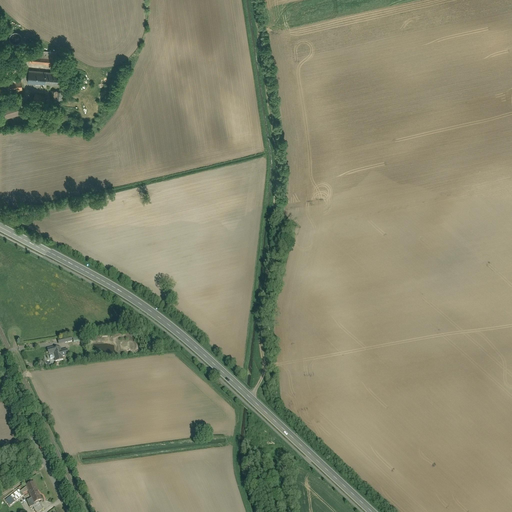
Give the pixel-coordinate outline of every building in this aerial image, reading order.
[(31,50),(30,62),(55,65),(56,52),(31,50)] [(29,70),(28,82),(58,85),(59,73),(29,70)] [(0,92),(22,91),(22,82),(0,83),(0,92)] [(63,92),(52,91),(51,99),(62,100),(63,92)] [(0,110),(2,119),(22,113),(21,108),(19,109),(18,103),(0,108),(0,110)] [(61,350),(60,347),(54,349),(53,347),(47,348),(49,354),(54,353),(55,361),(63,360),(62,356),(68,355),(67,349),(61,350)] [(6,501),(10,506),(23,496),(29,506),(42,499),(34,482),(26,486),(11,497),(6,501)] [(36,511),(38,511),(43,510),(39,503),(33,506),(36,511)]
